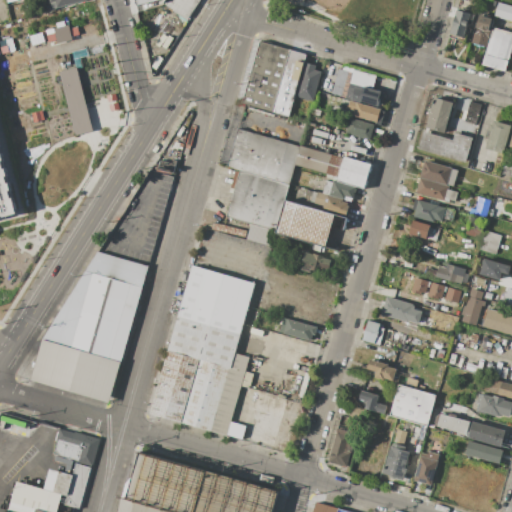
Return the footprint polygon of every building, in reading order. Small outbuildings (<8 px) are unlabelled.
[(198,0),(200,1),(188,20),(162,4),(164,0),(198,0)] [(511,6),(511,22),(494,17),(498,2),(511,6)] [(470,14),(463,37),(450,33),(457,10),(470,14)] [(479,15),(492,19),(489,28),(492,28),(486,48),(471,43),(479,15)] [(49,44),(71,38),(67,24),(45,31),(49,44)] [(493,27),(511,33),(511,45),(505,71),(482,64),(493,27)] [(260,42),(307,55),(289,117),(243,104),(260,42)] [(307,63),(297,95),(314,100),(322,72),(315,70),(316,65),(307,63)] [(77,67),(59,72),(73,135),(91,131),(77,67)] [(338,69),(348,72),(341,96),(331,94),(338,69)] [(363,87),(349,82),(352,71),(376,78),(372,89),(363,87)] [(363,87),(372,89),(381,92),(379,97),(382,98),(379,107),(359,101),(362,90),(363,87)] [(359,101),(359,102),(351,100),(354,88),(362,90),(359,101)] [(453,102),(444,133),(425,128),(434,97),(453,102)] [(381,109),(377,122),(353,116),(357,102),(381,109)] [(469,102),(481,105),(476,124),(464,121),(469,102)] [(375,125),(370,140),(345,133),(350,117),(375,125)] [(511,126),(503,154),(485,148),(490,131),(487,131),(490,124),(492,124),(493,120),(511,126)] [(238,129),(300,147),(295,165),(289,184),(239,170),(227,167),(238,129)] [(417,149),(466,163),(474,137),(455,132),(453,140),(422,132),(417,149)] [(0,143),(0,217),(15,215),(0,143)] [(338,178),(295,165),(300,147),(301,146),(343,158),(338,178)] [(370,164),(363,189),(337,182),(338,178),(343,158),(344,157),(370,164)] [(424,160),(452,168),(452,169),(458,171),(453,186),(447,185),(419,177),(424,160)] [(511,165),(511,177),(501,174),(504,163),(511,165)] [(239,170),(239,172),(235,171),(229,192),(233,193),(226,217),(251,224),(276,231),(285,200),(289,184),(239,170)] [(420,178),(448,187),(448,189),(458,192),(455,202),(445,199),(444,201),(416,192),(420,178)] [(356,188),(352,202),(322,193),(326,180),(332,182),(333,181),(356,188)] [(346,217),(322,210),(323,206),(314,203),(318,192),(343,199),(342,201),(348,203),(347,206),(349,206),(346,217)] [(491,201),(486,218),(473,215),(478,197),(491,201)] [(347,254),(350,244),(341,241),(347,218),(285,200),(276,231),(276,233),(347,254)] [(418,200),(455,211),(452,221),(446,219),(445,223),(435,220),(434,222),(413,216),(418,200)] [(484,224),(480,238),(464,234),(469,219),(484,224)] [(413,221),(430,226),(430,227),(443,231),(441,239),(437,238),(436,242),(409,234),(413,221)] [(276,231),(276,233),(272,247),(247,239),(251,224),(276,231)] [(501,235),(496,254),(479,249),(485,230),(501,235)] [(31,378),(42,339),(98,251),(147,265),(109,400),(31,378)] [(332,260),(329,273),(320,270),(319,272),(310,270),(311,268),(302,265),(305,252),(313,255),(314,253),(324,256),(324,257),(332,260)] [(478,275),(499,280),(500,273),(507,274),(510,265),(482,258),(478,275)] [(435,277),(438,266),(446,269),(447,264),(466,269),(464,273),(469,275),(466,283),(462,281),(461,284),(435,277)] [(255,284),(236,354),(232,368),(229,367),(199,359),(168,350),(191,266),(255,284)] [(486,280),(484,286),(475,283),(476,277),(486,280)] [(431,282),(429,289),(427,288),(425,293),(422,292),(421,295),(411,292),(415,278),(431,282)] [(431,282),(445,286),(441,297),(438,296),(437,299),(427,296),(429,289),(431,282)] [(448,287),(461,291),(458,303),(444,299),(448,287)] [(476,325),(462,322),(463,316),(460,315),(463,305),(466,306),(471,288),(483,292),(481,300),(486,301),(484,307),(481,306),(476,325)] [(511,305),(501,302),(504,293),(506,293),(508,288),(511,289),(511,305)] [(381,315),(386,297),(415,304),(413,309),(421,311),(418,325),(381,315)] [(511,334),(482,326),(486,309),(511,316),(511,334)] [(284,317),(317,327),(315,335),(312,334),(310,341),(280,332),(284,317)] [(368,320),(384,325),(383,328),(384,328),(380,345),(363,340),(368,320)] [(168,350),(199,359),(181,423),(150,414),(168,350)] [(211,431),(229,367),(232,368),(236,354),(248,357),(244,371),(253,373),(249,388),(240,386),(230,421),(245,426),(241,440),(211,431)] [(181,423),(199,359),(229,367),(211,431),(181,423)] [(393,381),(384,379),(384,380),(374,377),(375,371),(367,369),(370,359),(388,364),(388,366),(396,369),(393,381)] [(408,377),(418,380),(417,387),(406,384),(408,377)] [(511,398),(498,395),(498,392),(489,390),(492,379),(502,382),(502,381),(511,383),(511,398)] [(399,385),(436,395),(427,427),(390,416),(399,385)] [(384,414),(365,409),(367,401),(359,399),(362,390),(379,395),(377,403),(387,405),(384,414)] [(511,401),(511,409),(510,417),(501,415),(500,417),(478,411),(480,404),(476,403),(478,394),(482,395),(482,394),(493,397),(493,395),(505,398),(504,400),(511,401)] [(13,424),(0,418),(3,412),(16,418),(13,424)] [(470,421),(466,434),(437,426),(441,414),(470,421)] [(396,419),(409,423),(407,430),(394,426),(396,419)] [(472,421),(505,430),(501,447),(468,438),(472,421)] [(421,424),(409,422),(406,437),(418,439),(421,424)] [(60,427),(100,439),(91,467),(78,463),(83,447),(56,439),(60,427)] [(338,428),(350,431),(344,451),(351,453),(347,466),(329,461),(338,428)] [(397,429),(407,431),(403,445),(394,442),(397,429)] [(469,441),(504,450),(500,464),(465,454),(469,441)] [(382,474),(390,446),(392,446),(393,443),(402,445),(401,449),(409,452),(405,468),(407,468),(405,474),(403,481),(388,477),(388,475),(382,474)] [(413,480),(420,456),(421,456),(422,453),(427,454),(428,451),(439,454),(438,460),(438,461),(432,485),(413,480)] [(278,491),(271,511),(168,511),(126,500),(140,452),(278,491)] [(76,460),(72,474),(51,468),(55,454),(76,460)] [(91,467),(79,509),(64,505),(76,462),(78,463),(91,467)] [(48,511),(36,509),(34,511),(15,511),(9,510),(17,482),(62,495),(56,511),(48,511)] [(168,511),(117,511),(121,498),(126,500),(168,511)] [(313,511),(316,502),(350,511),(313,511)]
